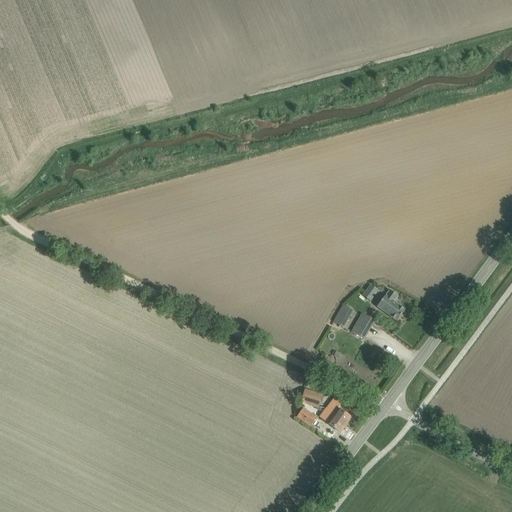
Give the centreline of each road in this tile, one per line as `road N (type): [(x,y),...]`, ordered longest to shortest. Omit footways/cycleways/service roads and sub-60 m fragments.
road 1 (track): [(385,405),(18,227),(0,211)]
road 2 (secondary): [(388,400),(511,236)]
road 3 (unclassified): [(511,471),(388,400)]
road 4 (secondary): [(305,511),(388,400)]
